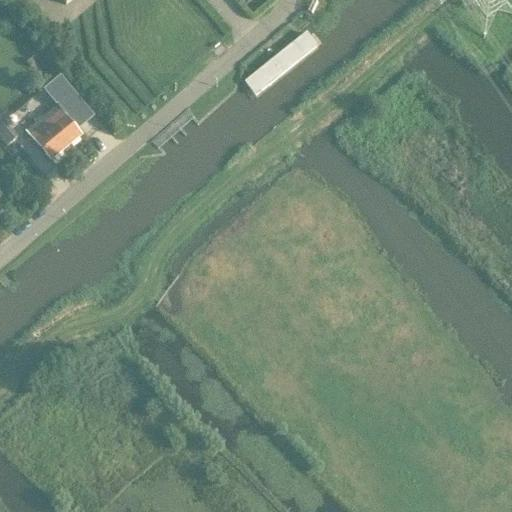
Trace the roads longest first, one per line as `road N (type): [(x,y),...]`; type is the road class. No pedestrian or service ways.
road 1 (track): [(0,382),(51,340),(126,312),(164,243),(448,1)]
road 2 (unclassified): [(0,258),(296,0)]
